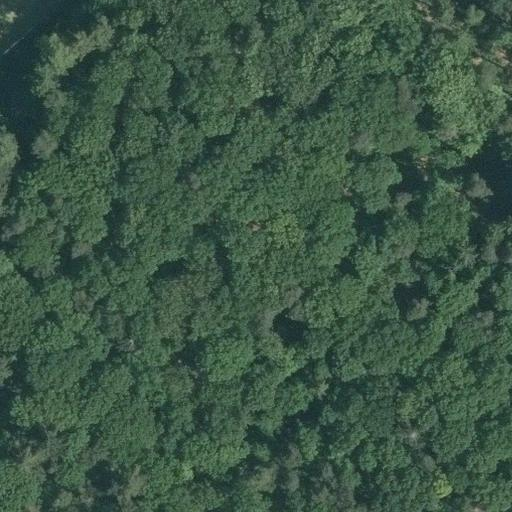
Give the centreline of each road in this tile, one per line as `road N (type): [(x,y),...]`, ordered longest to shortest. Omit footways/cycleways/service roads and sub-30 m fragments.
road 1 (track): [(0,214),(133,0)]
road 2 (track): [(360,0),(511,141)]
